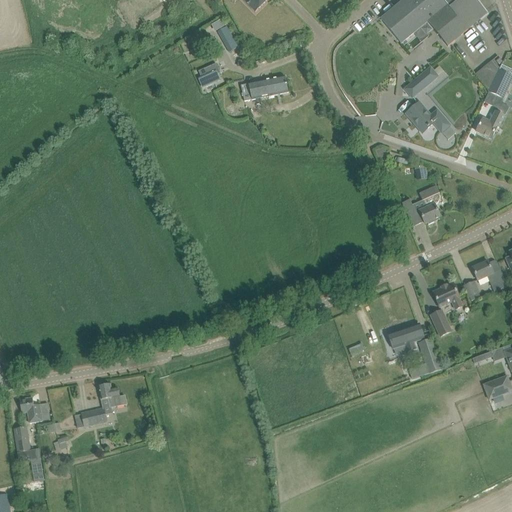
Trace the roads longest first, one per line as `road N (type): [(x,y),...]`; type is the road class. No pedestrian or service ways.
road 1 (unclassified): [(0,391),(250,333),(511,214)]
road 2 (unclassified): [(511,190),(352,125),(328,89),(323,45),(369,0)]
